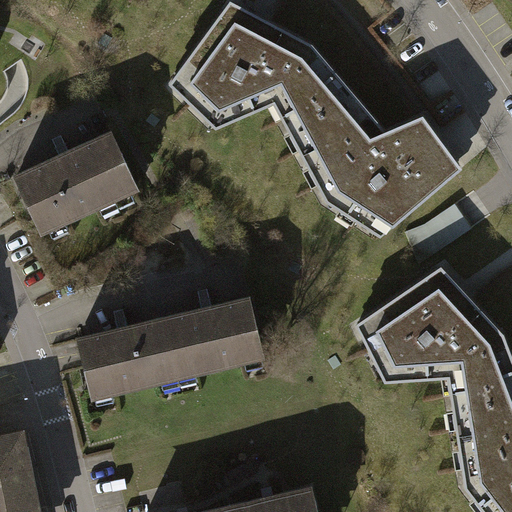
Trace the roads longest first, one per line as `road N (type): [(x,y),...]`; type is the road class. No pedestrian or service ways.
road 1 (residential): [(0,274),(55,409),(82,511)]
road 2 (residential): [(511,128),(421,0)]
